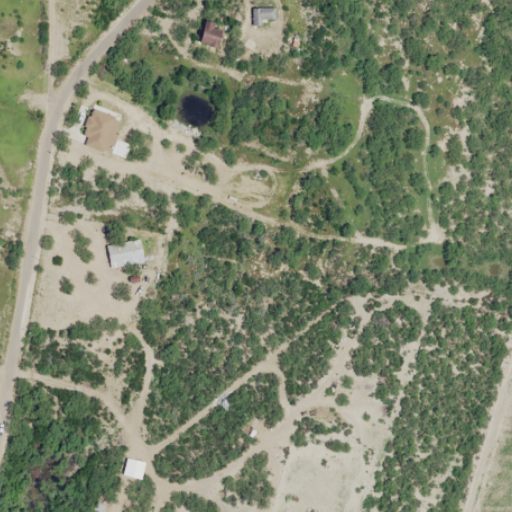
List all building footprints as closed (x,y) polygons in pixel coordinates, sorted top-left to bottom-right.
[(251,21),(273,21),(273,7),(251,7),(251,21)] [(221,25),(204,20),(198,41),(215,46),(221,25)] [(108,266),(143,263),(141,239),(106,243),(108,266)] [(252,438),(263,425),(253,417),(242,430),(252,438)] [(100,511),(105,497),(90,492),(86,507),(100,511)]
